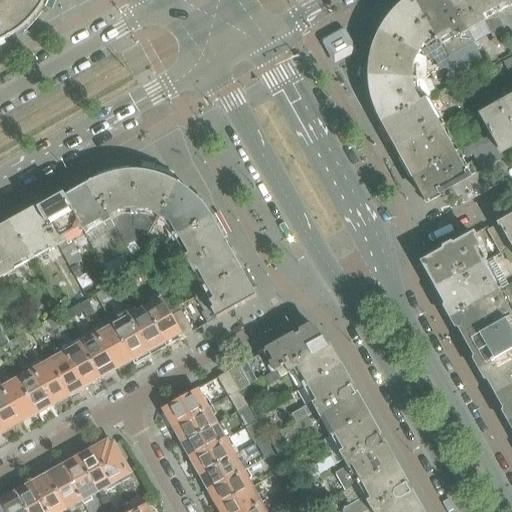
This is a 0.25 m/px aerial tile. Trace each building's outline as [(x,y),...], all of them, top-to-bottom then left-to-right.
[(39,16),(43,9),(45,7),(32,0),(0,0),(0,43),(12,37),(21,30),(29,23),(31,25),(39,16)] [(412,66),(417,57),(421,50),(423,46),(425,44),(429,41),(434,37),(413,0),(412,0),(411,1),(402,8),(393,16),(385,26),(379,36),(375,47),(371,59),(370,71),(370,82),(412,82),(412,73),(412,66)] [(463,33),(483,21),(493,39),(506,32),(487,0),(413,0),(434,37),(437,42),(448,59),(447,60),(455,74),(481,58),(469,36),(465,37),(463,33)] [(511,0),(487,0),(506,32),(511,43),(511,0)] [(347,53),(340,41),(338,38),(321,48),(329,63),(347,53)] [(433,80),(433,70),(421,71),(421,80),(433,80)] [(438,126),(424,101),(419,104),(415,95),(413,89),(412,82),(370,82),(370,83),(371,93),(373,101),(377,112),(382,124),(396,149),(438,126)] [(511,147),(511,97),(478,116),(496,149),(498,148),(501,154),(511,147)] [(459,153),(482,140),(472,122),(464,126),(461,120),(454,123),(453,121),(439,129),(438,126),(396,149),(426,203),(451,189),(436,163),(458,151),(459,153)] [(504,159),(501,154),(498,148),(496,149),(466,166),(459,153),(458,151),(436,163),(451,189),(504,159)] [(214,216),(207,206),(198,197),(197,196),(195,198),(184,190),(173,183),(161,177),(153,174),(154,171),(141,169),(128,169),(115,171),(115,174),(111,175),(100,179),(89,184),(64,198),(82,231),(85,234),(101,225),(102,228),(105,227),(108,233),(107,233),(115,247),(123,242),(126,249),(146,237),(162,247),(164,246),(163,244),(214,216)] [(70,237),(82,231),(64,198),(63,195),(10,225),(30,260),(48,249),(50,253),(59,248),(69,268),(81,261),(73,245),(74,245),(70,237)] [(233,257),(220,234),(223,233),(214,216),(163,244),(164,246),(174,240),(179,250),(203,293),(244,270),(235,255),(233,257)] [(511,218),(499,226),(511,249),(511,218)] [(14,269),(30,260),(10,225),(0,230),(0,280),(16,272),(14,269)] [(511,249),(499,226),(487,233),(500,257),(511,249)] [(483,267),(474,252),(480,249),(474,239),(476,238),(474,235),(430,260),(433,264),(424,269),(445,306),(444,309),(450,318),(496,291),(483,267)] [(83,277),(78,268),(77,269),(76,267),(70,270),(76,281),(83,277)] [(122,277),(117,269),(108,274),(112,282),(122,277)] [(256,298),(249,286),(252,284),(244,270),(203,293),(212,309),(210,310),(216,320),(256,298)] [(22,286),(18,279),(12,283),(15,290),(22,286)] [(99,304),(116,295),(111,286),(95,296),(99,304)] [(511,317),(511,318),(496,291),(450,318),(455,328),(458,328),(469,348),(475,358),(473,361),(479,371),(511,352),(511,317)] [(183,339),(171,319),(170,319),(158,298),(149,304),(151,308),(146,311),(166,348),(183,339)] [(91,309),(86,301),(78,306),(82,312),(83,314),(91,309)] [(77,306),(73,309),(77,315),(82,312),(78,306),(77,306)] [(166,348),(146,311),(137,316),(135,311),(127,316),(150,357),(166,348)] [(192,334),(181,314),(171,319),(183,339),(192,334)] [(150,357),(127,316),(118,321),(120,325),(113,329),(132,363),(134,366),(150,357)] [(62,328),(57,318),(47,324),(52,331),(52,333),(62,328)] [(52,331),(47,324),(35,331),(39,339),(52,331)] [(341,370),(328,347),(325,349),(314,330),(308,328),(266,352),(272,363),(268,365),(273,374),(275,373),(276,372),(280,379),(288,374),(297,391),(305,386),(307,389),(341,370)] [(132,363),(113,329),(105,334),(103,329),(95,334),(95,335),(116,369),(121,366),(124,367),(132,363)] [(116,369),(95,335),(95,334),(86,339),(80,342),(82,346),(101,380),(109,376),(110,372),(116,369)] [(30,347),(24,337),(16,341),(20,349),(22,351),(30,347)] [(20,349),(16,341),(7,346),(12,354),(20,349)] [(101,380),(82,346),(73,350),(71,347),(63,351),(84,387),(89,384),(92,385),(101,380)] [(84,387),(63,351),(54,356),(57,360),(50,363),(69,398),(77,393),(78,390),(84,387)] [(511,420),(511,352),(479,371),(484,380),(487,381),(504,410),(503,413),(508,423),(511,420)] [(69,398),(50,363),(42,368),(40,364),(32,369),(52,405),(57,402),(61,403),(69,398)] [(256,382),(246,364),(240,368),(250,385),(256,382)] [(250,387),(239,367),(218,379),(229,399),(239,394),(250,387)] [(52,405),(32,369),(24,373),(26,377),(18,381),(37,416),(46,411),(47,408),(52,405)] [(367,417),(354,393),(341,370),(307,389),(315,403),(293,416),(297,423),(268,439),(273,448),(313,426),(312,425),(319,421),(321,424),(325,422),(333,436),(367,417)] [(266,389),(279,381),(275,373),(273,374),(261,381),(266,389)] [(37,416),(18,381),(11,385),(9,382),(0,387),(20,423),(26,420),(29,421),(37,416)] [(20,423),(0,387),(0,386),(0,423),(6,434),(14,429),(15,426),(20,423)] [(174,428),(211,407),(207,398),(201,402),(196,391),(163,409),(174,428)] [(247,409),(239,394),(229,399),(237,414),(247,409)] [(181,445),(216,425),(212,418),(216,416),(211,407),(174,428),(177,433),(176,437),(181,445)] [(265,421),(260,413),(253,416),(258,425),(265,421)] [(256,424),(253,417),(242,423),(246,430),(256,424)] [(394,465),(381,441),(367,417),(333,436),(342,453),(338,455),(348,472),(352,470),(360,484),(394,465)] [(265,440),(256,424),(246,430),(254,446),(255,445),(265,440)] [(192,460),(229,439),(225,431),(220,434),(216,425),(181,445),(185,453),(189,454),(192,460)] [(198,477),(234,457),(230,450),(234,448),(229,439),(192,460),(195,465),(194,468),(198,477)] [(274,456),(266,441),(265,440),(255,445),(264,461),(266,460),(274,456)] [(132,480),(113,446),(108,448),(106,444),(95,451),(116,489),(132,480)] [(116,489),(95,451),(89,454),(85,453),(77,458),(96,491),(103,487),(107,494),(116,489)] [(283,472),(274,456),(266,460),(274,477),(283,472)] [(209,492),(247,471),(243,463),(238,465),(234,457),(198,477),(203,485),(206,486),(209,492)] [(96,491),(77,458),(69,463),(68,466),(63,469),(83,504),(89,500),(86,496),(96,491)] [(335,466),(332,461),(323,466),(326,471),(335,466)] [(420,511),(408,489),(394,465),(360,484),(360,485),(352,490),(359,501),(343,510),(342,511),(420,511)] [(83,504),(63,469),(58,472),(54,471),(46,475),(65,508),(71,505),(74,509),(83,504)] [(216,509),(252,489),(248,482),(252,480),(247,471),(209,492),(212,497),(211,500),(216,509)] [(58,511),(65,508),(46,475),(38,480),(37,483),(32,486),(46,511),(58,511)] [(46,511),(32,486),(27,489),(23,488),(15,493),(25,511),(46,511)] [(247,511),(265,502),(262,495),(257,498),(252,489),(216,509),(218,511),(247,511)] [(25,511),(15,493),(7,497),(6,501),(1,503),(5,511),(25,511)] [(133,511),(144,507),(138,497),(132,501),(131,499),(123,504),(125,507),(128,511),(133,511)] [(301,503),(298,498),(290,503),(292,508),(301,503)] [(266,511),(270,510),(265,502),(247,511),(266,511)]
